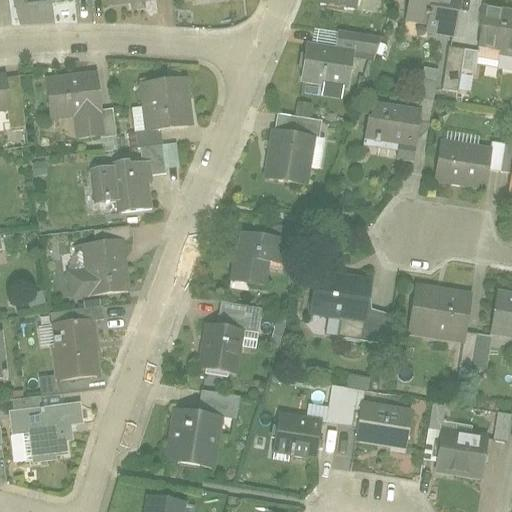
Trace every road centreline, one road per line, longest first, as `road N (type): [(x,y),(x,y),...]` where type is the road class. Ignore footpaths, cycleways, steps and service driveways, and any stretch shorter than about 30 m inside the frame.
road 1 (residential): [(262,57),(89,511)]
road 2 (residential): [(262,57),(141,42),(0,48)]
road 3 (residential): [(511,257),(371,232)]
